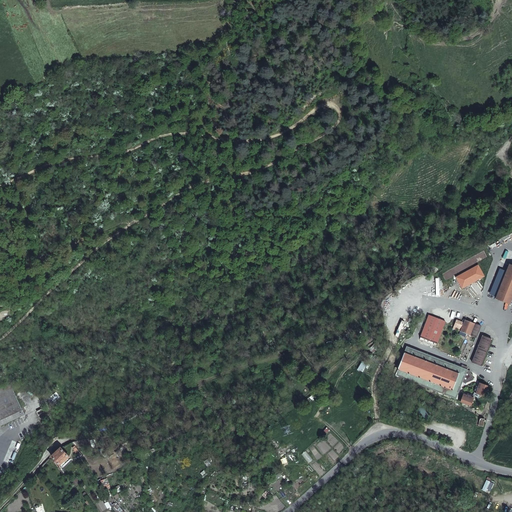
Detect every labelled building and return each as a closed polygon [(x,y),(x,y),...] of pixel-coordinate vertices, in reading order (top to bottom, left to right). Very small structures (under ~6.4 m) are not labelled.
[(425,127),(424,127),(426,137),(434,136),(435,138),(443,136),(442,124),(441,124),(441,123),(425,127)] [(441,147),(431,147),(431,155),(441,155),(441,147)] [(511,265),(509,264),(495,297),(511,304),(511,265)] [(478,265),(455,278),(462,289),(484,276),(478,265)] [(443,320),(442,324),(444,324),(448,326),(451,315),(442,312),(440,318),(443,320)] [(437,342),(444,324),(442,324),(443,320),(440,318),(428,314),(421,336),(437,342)] [(460,330),(476,336),(480,325),(464,319),(460,330)] [(492,339),(482,335),(472,361),(482,365),(492,339)] [(437,342),(421,336),(419,341),(435,347),(437,342)] [(456,398),(467,368),(407,346),(402,358),(399,357),(397,361),(400,363),(396,375),(456,398)] [(0,420),(22,409),(11,387),(17,385),(15,382),(14,383),(9,374),(0,378),(0,420)] [(487,386),(478,383),(474,394),(484,397),(487,386)] [(474,398),(463,394),(460,403),(471,407),(474,398)] [(78,457),(81,455),(74,447),(71,448),(78,457)] [(61,448),(51,456),(59,465),(69,457),(61,448)] [(493,483),(489,482),(490,480),(486,478),(482,489),(489,492),(493,483)]
